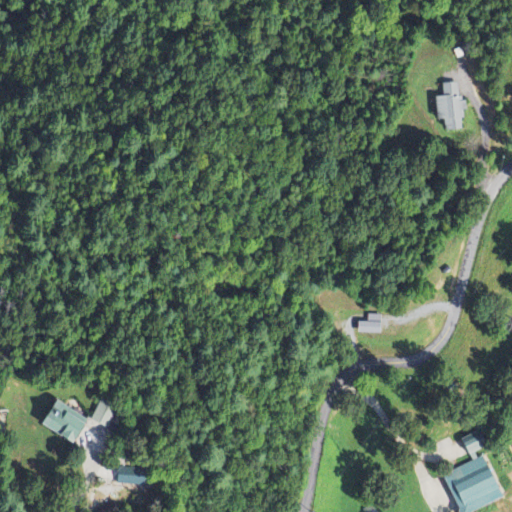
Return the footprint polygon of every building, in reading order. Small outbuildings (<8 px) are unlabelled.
[(462,131),(461,100),(457,100),(456,84),(440,85),(440,97),(432,98),(433,122),(441,121),(442,132),(462,131)] [(38,430),(72,445),(84,418),(50,403),(38,430)] [(106,431),(116,412),(98,403),(89,422),(106,431)] [(456,511),(473,511),(499,500),(479,459),(440,477),(456,511)] [(139,489),(143,473),(118,467),(114,483),(139,489)]
